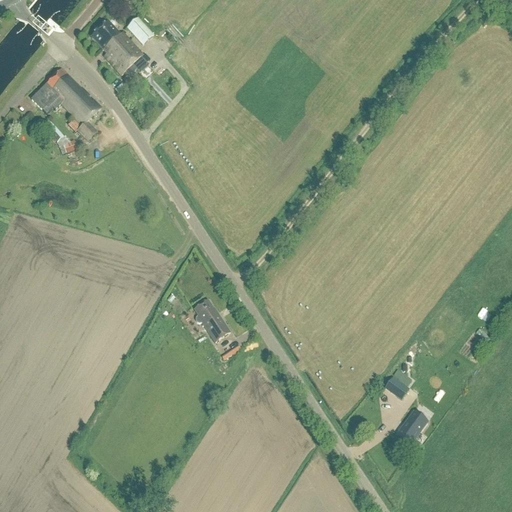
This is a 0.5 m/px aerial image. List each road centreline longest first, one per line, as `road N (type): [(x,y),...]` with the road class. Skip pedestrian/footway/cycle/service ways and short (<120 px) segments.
road 1 (tertiary): [(382,511),(122,117),(61,47)]
road 2 (track): [(236,286),(471,0)]
